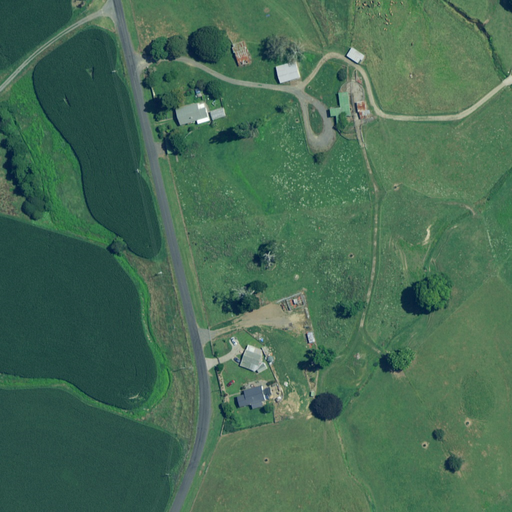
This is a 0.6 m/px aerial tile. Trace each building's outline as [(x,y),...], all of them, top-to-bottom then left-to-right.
[(250,63),(243,42),(233,45),(239,66),(250,63)] [(365,56),(353,48),(348,56),(360,64),(365,56)] [(301,78),(296,62),(276,67),(281,83),(301,78)] [(351,116),(348,93),(339,94),(341,107),(330,108),(331,117),(336,116),(337,125),(346,124),(345,117),(351,116)] [(205,104),(199,106),(198,103),(176,110),(181,126),(198,121),(199,124),(210,121),(205,104)] [(226,117),(224,108),(211,112),(214,120),(226,117)] [(179,152),(175,136),(164,139),(168,155),(179,152)] [(315,342),(313,332),(307,334),(309,343),(315,342)] [(268,368),(261,360),(264,351),(249,346),(241,366),(257,372),(259,374),(268,368)] [(267,400),(265,395),(268,394),(266,389),(264,389),(263,386),(244,391),(245,395),(238,397),(240,408),(252,405),(254,409),(264,407),(263,401),(267,400)]
